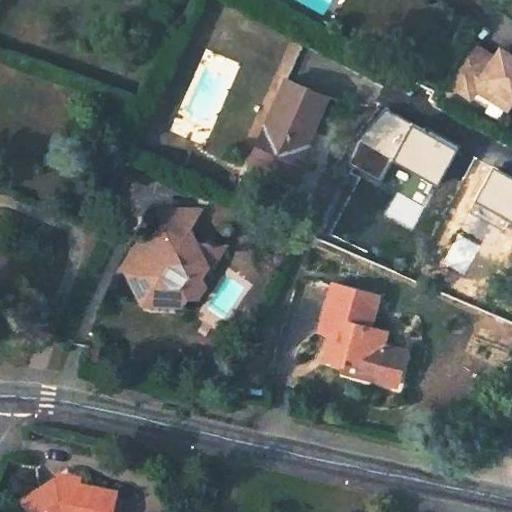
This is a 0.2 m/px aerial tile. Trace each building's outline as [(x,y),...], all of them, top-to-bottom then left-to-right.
[(460,43),(439,84),(464,101),(471,91),(486,101),(492,93),(509,104),(511,106),(511,104),(511,68),(508,74),(489,62),(460,43)] [(489,62),(508,74),(511,68),(511,63),(495,52),(489,62)] [(283,81),(244,165),(291,186),(308,152),(302,149),(325,100),(283,81)] [(509,104),(492,93),(486,101),(504,113),(509,104)] [(160,238),(151,250),(143,249),(142,243),(134,241),(122,256),(126,265),(119,274),(124,288),(132,290),(135,301),(154,304),(156,310),(169,312),(176,302),(188,304),(197,293),(194,287),(211,265),(207,251),(190,247),(187,240),(182,239),(197,215),(148,210),(160,238)] [(220,253),(207,251),(211,265),(220,255),(220,253)] [(372,294),(327,281),(319,314),(331,317),(326,334),(318,363),(338,368),(342,353),(356,357),(368,377),(393,383),(402,349),(378,343),(381,330),(364,325),(372,294)] [(326,334),(331,317),(319,314),(313,331),(326,334)] [(342,353),(338,368),(353,372),(356,357),(342,353)] [(17,511),(105,511),(109,496),(46,484),(14,506),(17,511)]
